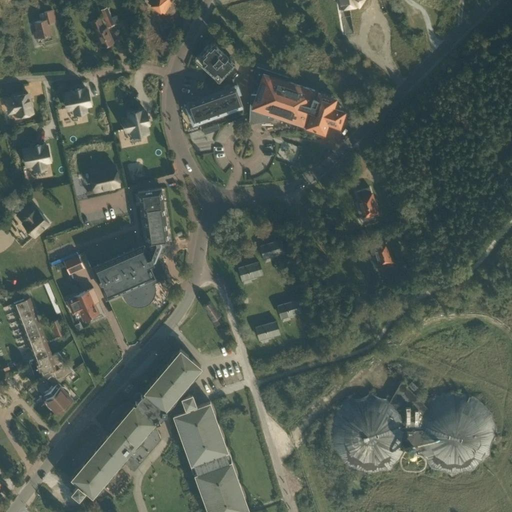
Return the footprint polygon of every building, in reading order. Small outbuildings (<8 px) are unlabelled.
[(168,0),(151,0),(150,2),(162,10),(168,0)] [(111,16),(110,14),(106,6),(100,9),(108,27),(120,22),(116,14),(111,16)] [(43,11),(45,17),(45,19),(34,22),(37,32),(34,32),(35,38),(51,34),(48,22),(56,20),(53,9),(43,11)] [(295,23),(301,21),(298,12),(293,14),(295,23)] [(113,45),(112,42),(113,42),(107,27),(103,29),(99,18),(92,21),(103,46),(104,46),(105,48),(107,49),(109,50),(111,49),(112,47),(113,45)] [(131,35),(136,33),(132,22),(125,25),(128,32),(129,32),(131,35)] [(235,61),(214,41),(209,46),(208,45),(203,49),(205,51),(200,56),(204,60),(202,62),(206,66),(204,68),(209,72),(210,70),(214,74),(217,71),(221,75),(235,61)] [(288,77),(257,67),(250,86),(258,88),(257,94),(251,94),(250,118),(273,118),(274,113),(301,123),(303,117),(309,119),(305,129),(322,134),(326,121),(338,125),(343,111),(331,107),(334,98),(314,91),(314,90),(305,87),(296,84),(286,81),(288,77)] [(90,104),(87,89),(83,90),(82,87),(71,89),(72,93),(63,95),(67,109),(73,108),(75,113),(86,111),(84,105),(90,104)] [(187,107),(191,119),(193,119),(194,121),(242,104),(236,87),(188,104),(189,106),(187,107)] [(32,113),(28,93),(14,96),(14,98),(7,100),(9,112),(17,110),(18,116),(32,113)] [(133,136),(148,133),(146,124),(149,124),(147,113),(144,113),(143,110),(128,113),(129,119),(124,120),(126,131),(132,130),(133,136)] [(24,153),(27,168),(36,166),(37,169),(48,167),(47,164),(51,163),(48,148),(42,150),(41,144),(29,146),(31,152),(24,153)] [(115,165),(90,171),(95,191),(119,185),(115,165)] [(143,246),(94,268),(107,297),(121,291),(123,296),(125,299),(127,301),(129,303),(131,304),(134,305),(137,306),(139,306),(142,306),(145,305),(147,303),(150,301),(152,299),(153,297),(154,294),(155,291),(155,288),(154,286),(153,283),(163,279),(166,277),(158,257),(160,254),(162,253),(163,249),(164,247),(164,245),(164,243),(169,242),(169,241),(163,202),(161,187),(138,191),(140,206),(142,206),(147,241),(145,241),(146,245),(143,246)] [(378,214),(369,187),(358,190),(360,197),(358,198),(364,217),(375,214),(375,215),(378,214)] [(30,203),(17,214),(24,222),(23,223),(34,236),(49,223),(38,210),(37,210),(30,203)] [(106,209),(90,213),(92,222),(108,218),(106,209)] [(378,265),(392,261),(385,237),(378,239),(379,244),(373,246),(378,265)] [(264,258),(284,252),(280,239),(260,245),(264,258)] [(78,254),(64,261),(69,272),(83,266),(78,254)] [(259,261),(238,267),(241,277),(242,280),(245,279),(262,274),(259,261)] [(50,280),(45,282),(53,303),(58,301),(50,280)] [(73,297),(67,300),(73,313),(79,310),(83,320),(85,319),(86,321),(94,317),(93,315),(99,313),(93,299),(97,297),(93,287),(73,296),(73,297)] [(24,299),(14,303),(34,358),(29,360),(31,365),(33,364),(35,371),(39,370),(40,374),(41,376),(39,377),(45,384),(44,385),(38,390),(42,395),(57,412),(72,399),(58,383),(73,369),(64,359),(58,352),(52,354),(38,317),(32,300),(30,296),(24,299)] [(281,318),(301,312),(298,299),(277,305),(281,318)] [(212,320),(220,315),(210,300),(203,305),(212,320)] [(55,336),(65,332),(59,317),(50,321),(55,336)] [(259,339),(279,333),(276,321),(256,326),(259,339)] [(105,426),(105,428),(110,432),(72,477),(80,484),(79,486),(77,484),(72,491),(78,497),(84,490),(82,488),(83,487),(92,494),(104,480),(106,482),(109,481),(110,481),(111,480),(112,479),(113,478),(114,477),(115,476),(116,475),(117,474),(117,473),(118,471),(118,470),(118,469),(118,468),(116,466),(122,459),(134,469),(160,438),(155,423),(160,421),(159,419),(161,419),(164,415),(164,414),(166,414),(166,412),(173,413),(208,511),(254,511),(255,511),(252,511),(246,511),(246,510),(249,509),(210,401),(193,407),(192,404),(195,403),(192,393),(187,394),(185,389),(191,381),(189,379),(201,366),(180,349),(144,391),(145,391),(143,394),(141,393),(139,392),(137,392),(134,396),(133,398),(135,400),(137,401),(134,404),(134,403),(133,404),(129,400),(127,401),(124,402),(122,402),(121,403),(119,404),(117,405),(116,407),(114,409),(112,410),(112,411),(111,412),(109,415),(108,417),(107,420),(106,421),(106,422),(106,425),(105,426)] [(38,390),(44,384),(39,378),(32,384),(38,390)] [(369,393),(347,399),(345,415),(351,413),(353,419),(350,420),(353,424),(345,423),(340,427),(348,428),(369,453),(370,450),(403,440),(406,415),(408,422),(414,423),(425,414),(423,431),(437,432),(426,441),(432,463),(460,466),(460,462),(473,451),(476,460),(492,455),(495,423),(470,394),(442,391),(427,404),(406,380),(389,395),(369,393)]
